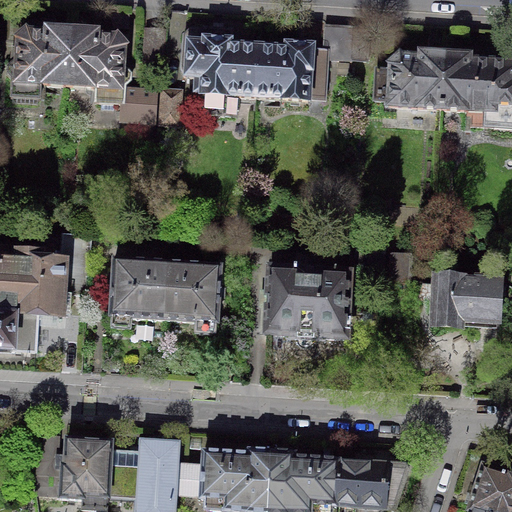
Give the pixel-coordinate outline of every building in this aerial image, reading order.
[(40,87),(68,89),(71,34),(56,33),(57,21),(26,19),(25,34),(17,41),(18,42),(18,52),(17,63),(13,62),(7,67),(7,75),(12,81),(11,99),(40,101),(40,87)] [(325,104),(328,62),(351,63),(353,30),(325,28),(323,52),(312,52),(312,50),(299,49),(287,48),(287,53),(258,51),(255,100),(307,103),(307,102),(325,104)] [(362,31),(353,30),(351,63),(352,63),(352,60),(368,61),(370,31),(362,31)] [(240,99),(255,100),(258,51),(229,49),(230,32),(218,32),(205,31),(205,33),(191,32),(184,38),(182,72),(188,78),(196,79),(195,93),(202,94),(202,97),(204,97),(203,110),(203,116),(224,118),(224,110),(239,111),(240,99)] [(147,32),(145,63),(163,64),(165,33),(156,32),(147,32)] [(97,36),(71,34),(68,89),(96,90),(95,104),(101,105),(100,111),(115,112),(115,106),(123,106),(121,123),(154,125),(156,93),(125,91),(125,88),(131,83),(132,75),(127,69),(122,69),(123,59),(124,48),(125,47),(117,39),(116,40),(96,39),(97,36)] [(389,108),(442,111),(445,58),(433,58),(421,57),(421,61),(400,60),(399,59),(391,67),(391,73),(377,72),(375,101),(389,102),(389,108)] [(445,58),(442,111),(471,113),(470,127),(511,129),(511,66),(469,64),(469,60),(457,59),(445,58)] [(161,91),(159,127),(179,128),(182,92),(172,92),(161,91)] [(62,295),(71,295),(76,296),(87,296),(90,237),(64,235),(62,266),(64,266),(66,267),(66,269),(64,269),(62,295)] [(64,266),(62,266),(38,264),(39,250),(0,248),(0,351),(36,353),(38,315),(61,316),(61,314),(70,315),(71,295),(62,295),(64,269),(66,269),(66,267),(64,266)] [(355,253),(354,278),(369,279),(384,280),(385,255),(355,253)] [(403,259),(394,258),(393,281),(411,282),(412,259),(403,259)] [(131,320),(164,322),(167,267),(114,263),(112,291),(110,319),(113,319),(112,329),(131,330),(131,320)] [(167,267),(164,322),(196,324),(196,335),(214,336),(215,325),(217,326),(219,298),(221,270),(167,267)] [(294,274),(270,273),(269,294),(262,293),(261,301),(261,308),(269,308),(267,334),(345,339),(349,277),(297,274),(297,271),(294,271),(294,274)] [(476,285),(436,283),(435,289),(424,289),(420,300),(435,301),(433,326),(460,327),(461,321),(467,322),(499,324),(501,284),(476,282),(476,285)] [(107,500),(108,500),(111,452),(112,445),(74,443),(67,442),(65,459),(58,459),(59,442),(39,441),(36,496),(61,497),(60,500),(82,501),(82,510),(107,511),(107,500)] [(142,454),(139,502),(137,511),(173,511),(174,500),(173,500),(174,488),(182,488),(183,473),(175,472),(177,449),(159,448),(142,447),(142,454)] [(111,452),(108,500),(139,502),(142,454),(126,453),(111,452)] [(267,511),(271,455),(260,454),(248,453),(248,457),(204,455),(203,469),(183,468),(183,473),(182,488),(181,495),(201,496),(200,500),(205,500),(204,510),(223,511),(267,511)] [(312,511),(313,507),(335,508),(338,463),(294,460),(294,456),(283,456),(271,455),(267,511),(312,511)] [(339,463),(338,463),(335,508),(336,508),(336,506),(358,507),(357,511),(384,511),(384,509),(393,509),(404,474),(402,470),(370,468),(339,466),(339,463)] [(468,511),(511,511),(511,473),(506,472),(505,475),(483,468),(476,490),(468,511)]
